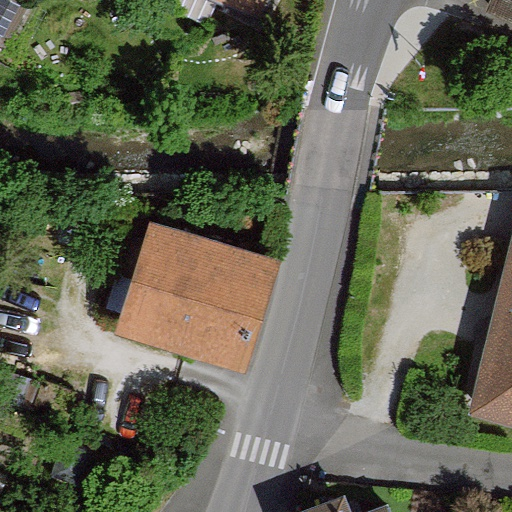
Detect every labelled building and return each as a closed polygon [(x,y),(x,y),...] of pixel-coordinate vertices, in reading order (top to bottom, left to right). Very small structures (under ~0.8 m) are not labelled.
[(0,0),(0,36),(2,38),(22,0),(0,0)] [(236,0),(256,9),(259,0),(236,0)] [(511,13),(511,0),(493,0),(491,5),(511,13)] [(259,311),(270,265),(161,229),(128,323),(241,363),(259,311)] [(511,267),(478,411),(511,420),(511,267)] [(345,511),(342,500),(308,511),(390,511),(389,507),(373,511),(345,511)]
